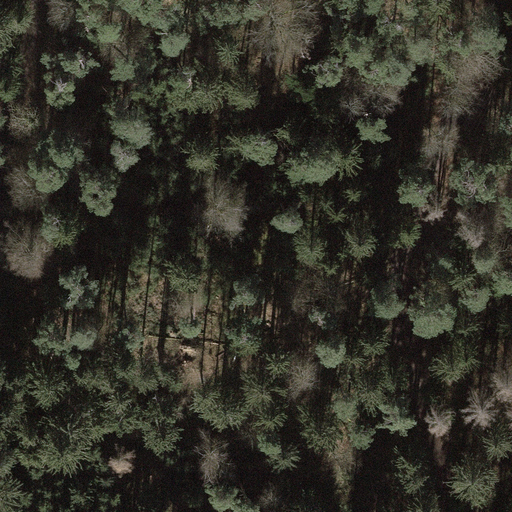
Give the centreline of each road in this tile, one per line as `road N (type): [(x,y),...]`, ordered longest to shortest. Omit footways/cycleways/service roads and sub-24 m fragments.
road 1 (track): [(455,511),(396,315),(411,240),(501,0)]
road 2 (track): [(43,0),(0,177)]
